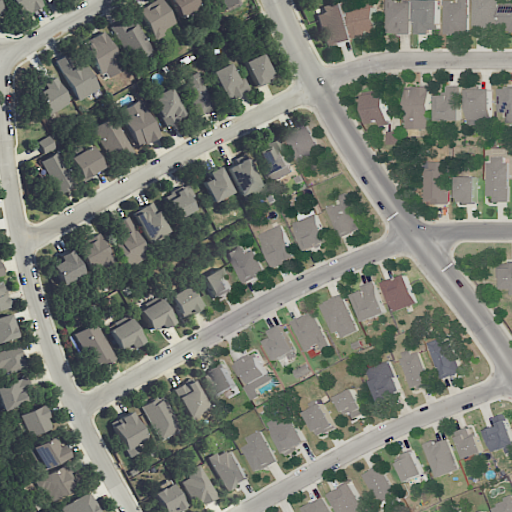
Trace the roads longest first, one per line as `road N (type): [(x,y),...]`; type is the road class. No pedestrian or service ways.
road 1 (residential): [(20,246),(168,160),(372,63),(511,60)]
road 2 (residential): [(77,412),(360,259),(415,240),(511,232)]
road 3 (residential): [(128,511),(41,325),(5,154),(0,60)]
road 4 (tertiary): [(511,373),(314,87),(276,0)]
road 5 (residential): [(511,380),(383,433),(240,511)]
